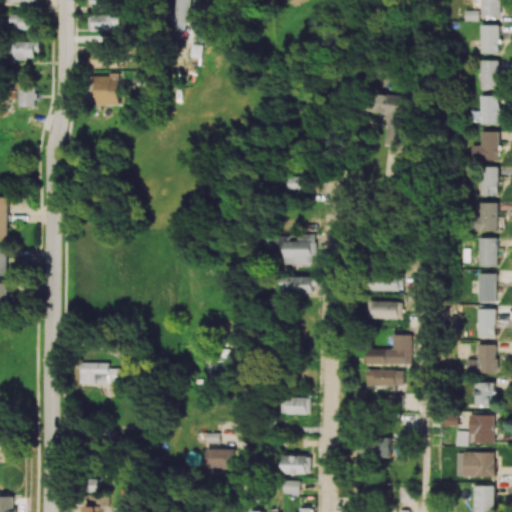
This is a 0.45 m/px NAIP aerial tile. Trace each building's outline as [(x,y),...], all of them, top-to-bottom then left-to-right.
[(94,0),(94,8),(110,8),(109,0),(94,0)] [(185,32),(185,24),(190,24),(191,0),(176,0),(175,32),(185,32)] [(481,0),(482,16),(502,15),(501,0),(481,0)] [(465,21),(480,21),(480,11),(465,11),(465,21)] [(35,30),(35,14),(10,14),(10,29),(35,30)] [(91,31),(123,31),(123,15),(91,14),(91,31)] [(500,53),(500,25),(482,25),(482,54),(500,53)] [(13,59),(39,59),(39,42),(13,41),(13,59)] [(189,64),(200,65),(202,46),(191,44),(189,64)] [(95,68),(120,67),(120,51),(95,52),(95,68)] [(481,89),(501,89),(501,61),(482,60),(481,89)] [(122,105),(122,74),(95,75),(95,85),(98,85),(99,105),(122,105)] [(35,107),(35,88),(18,88),(17,107),(35,107)] [(401,146),(406,97),(366,93),(364,111),(386,113),(383,144),(401,146)] [(500,124),(500,96),(482,95),(481,124),(500,124)] [(499,131),(481,132),(481,145),(471,146),(471,160),(499,160),(499,131)] [(499,167),(480,167),(480,195),(498,195),(499,167)] [(284,190),(307,191),(307,177),(284,176),(284,190)] [(0,240),(8,241),(8,197),(0,197),(0,240)] [(478,231),(498,231),(498,202),(478,202),(478,231)] [(263,237),(263,248),(281,248),(281,265),(312,265),(311,235),(294,235),(294,237),(263,237)] [(498,267),(498,238),(480,238),(479,267),(498,267)] [(0,275),(8,275),(9,248),(0,247),(0,275)] [(498,301),(497,273),(479,273),(479,301),(498,301)] [(400,290),(400,274),(368,275),(368,291),(400,290)] [(312,293),(312,276),(279,277),(280,294),(312,293)] [(399,301),(368,301),(368,318),(399,319),(399,301)] [(497,309),(479,309),(479,337),(497,337),(497,309)] [(368,363),(412,364),(413,334),(393,334),(393,349),(369,349),(368,363)] [(498,345),(479,344),(479,359),(467,359),(466,372),(498,373),(498,345)] [(111,363),(81,362),(81,383),(122,384),(122,369),(110,369),(111,363)] [(405,385),(405,370),(369,369),(369,384),(405,385)] [(476,405),(494,405),(494,382),(475,383),(476,405)] [(284,414),(311,414),(311,397),(283,398),(284,414)] [(496,414),(470,415),(470,434),(475,434),(475,443),(496,443),(496,414)] [(392,457),(392,438),(381,437),(381,457),(392,457)] [(235,470),(235,449),(205,449),(204,469),(235,470)] [(458,477),(497,476),(496,452),(458,452),(458,477)] [(283,474),(310,475),(310,456),(284,455),(283,474)] [(87,491),(99,492),(101,479),(88,478),(87,491)] [(301,481),(284,481),(284,493),(300,493),(301,481)] [(474,511),(495,511),(496,486),(475,485),(474,511)] [(402,502),(416,502),(416,487),(401,487),(402,502)] [(0,511),(16,511),(17,497),(0,495),(0,511)]
